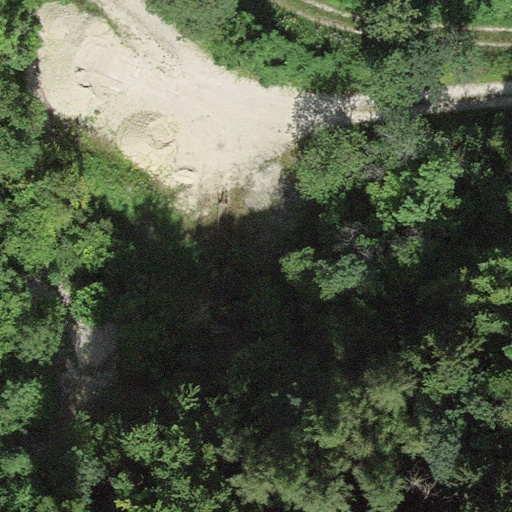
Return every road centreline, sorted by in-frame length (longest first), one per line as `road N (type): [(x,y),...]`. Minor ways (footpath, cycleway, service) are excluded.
road 1 (track): [(511,91),(275,112),(152,62),(122,13),(103,0)]
road 2 (track): [(511,36),(379,26),(291,0)]
